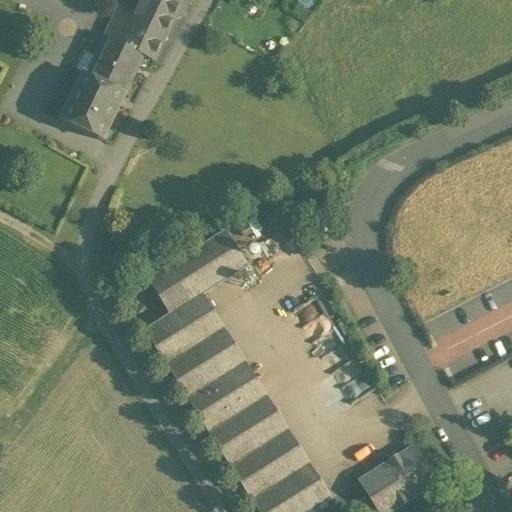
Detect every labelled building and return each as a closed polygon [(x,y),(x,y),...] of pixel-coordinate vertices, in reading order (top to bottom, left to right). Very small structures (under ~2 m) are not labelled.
[(118,0),(99,41),(138,60),(149,65),(179,0),(118,0)] [(138,60),(102,42),(85,79),(121,96),(138,60)] [(85,79),(78,76),(55,123),(99,144),(121,96),(85,79)] [(225,233),(149,280),(170,314),(171,315),(198,298),(247,267),(225,233)] [(313,297),(292,313),(323,356),(345,341),(313,297)] [(327,502),(198,298),(171,315),(170,314),(145,332),(259,511),(311,511),(318,508),(327,502)] [(413,448),(360,482),(378,511),(393,511),(437,485),(413,448)]
